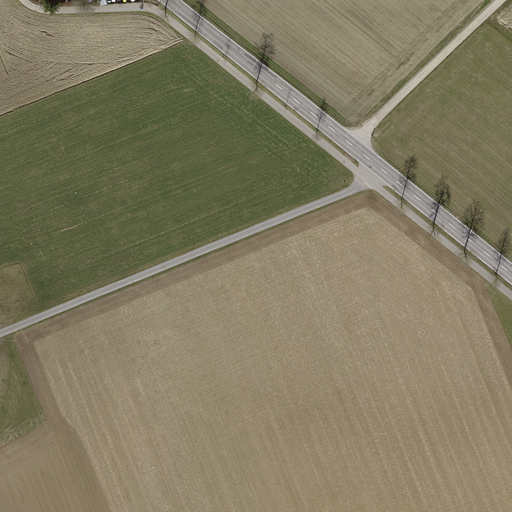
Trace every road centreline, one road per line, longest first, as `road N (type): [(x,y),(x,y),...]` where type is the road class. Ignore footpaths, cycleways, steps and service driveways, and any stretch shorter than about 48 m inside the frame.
road 1 (secondary): [(511,273),(169,0)]
road 2 (track): [(0,333),(374,182),(384,170)]
road 3 (track): [(354,146),(503,0)]
